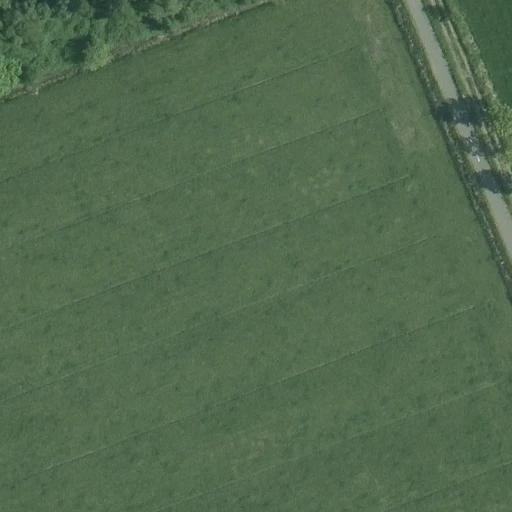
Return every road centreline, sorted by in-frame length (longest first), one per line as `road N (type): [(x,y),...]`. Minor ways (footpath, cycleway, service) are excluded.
road 1 (unclassified): [(511,255),(410,0)]
road 2 (track): [(430,0),(511,199)]
